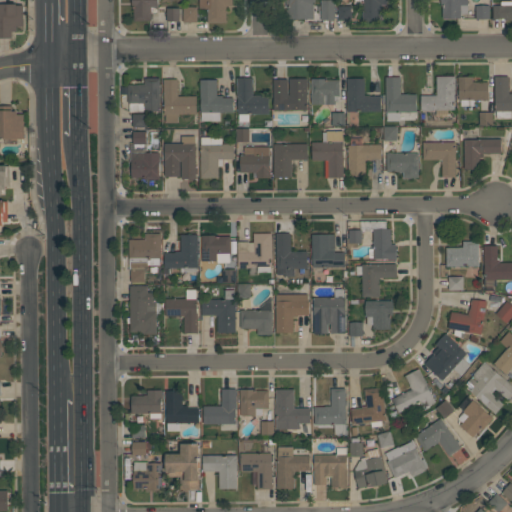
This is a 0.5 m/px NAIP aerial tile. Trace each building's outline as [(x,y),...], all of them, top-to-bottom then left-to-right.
[(131,0),(157,0),(158,7),(150,7),(151,20),(133,20),(133,8),(132,8),(131,0)] [(232,0),(232,5),(226,5),(226,22),(208,22),(208,8),(199,8),(199,0),(232,0)] [(312,0),(312,4),(313,4),(313,19),(286,18),(286,9),(287,9),(287,7),(285,7),(285,0),(312,0)] [(334,0),(334,19),(321,19),(321,0),(334,0)] [(353,0),(387,0),(387,4),(381,4),(381,21),(362,21),(362,6),(353,6),(353,0)] [(467,0),(467,14),(461,14),(461,18),(442,18),(442,6),(441,6),(440,0),(467,0)] [(511,19),(505,20),(504,18),(493,18),(493,5),(501,5),(501,1),(511,1),(511,19)] [(12,37),(0,37),(0,3),(17,3),(17,5),(23,5),(23,26),(17,26),(17,31),(12,31),(12,37)] [(489,19),(476,19),(475,5),(489,5),(489,19)] [(197,22),(183,22),(183,6),(197,6),(197,22)] [(351,20),(338,20),(338,6),(351,6),(351,20)] [(179,21),(166,21),(166,8),(179,8),(179,21)] [(385,76),(400,76),(400,94),(407,94),(416,94),(416,112),(416,119),(399,119),(399,121),(386,121),(386,113),(385,113),(385,76)] [(454,76),(454,109),(434,109),(434,111),(420,111),(420,95),(436,95),(436,76),(454,76)] [(488,99),(473,99),(474,105),(460,106),(460,99),(459,99),(458,82),(457,82),(457,76),(472,76),(472,81),(488,81),(488,99)] [(508,93),(511,93),(511,110),(510,111),(510,117),(496,117),(496,111),(495,111),(494,95),(494,76),(508,76),(508,93)] [(238,114),(238,99),(236,99),(236,77),(252,77),(252,95),(269,95),(269,114),(249,114),(249,122),(239,122),(239,114),(238,114)] [(159,78),(160,111),(129,111),(129,103),(127,103),(127,84),(144,84),(144,78),(159,78)] [(273,79),(287,79),(288,95),(289,95),(289,78),(307,78),(307,110),(292,110),(273,110),(273,79)] [(311,104),(311,78),(325,78),(325,79),(339,79),(339,96),(338,96),(338,100),(335,100),(335,104),(311,104)] [(381,111),(347,111),(347,78),(364,78),(364,95),(369,95),(369,96),(380,96),(381,111)] [(178,79),(178,96),(196,96),(196,113),(177,113),(177,121),(166,121),(166,114),(164,114),(164,99),(163,99),(163,79),(178,79)] [(201,121),(201,112),(200,112),(200,97),(200,79),(217,79),(217,95),(222,95),(222,97),(233,97),(233,112),(219,112),(219,121),(201,121)] [(0,110),(12,110),(12,111),(17,111),(17,114),(24,114),(24,138),(16,138),(16,139),(10,139),(10,138),(0,138),(0,110)] [(345,125),(332,125),(332,112),(345,112),(345,125)] [(492,125),(479,125),(479,112),(492,112),(492,125)] [(146,126),(132,127),(132,113),(146,113),(146,126)] [(397,140),(383,140),(383,126),(397,126),(397,140)] [(249,141),(236,141),(235,128),(249,128),(249,141)] [(312,160),(311,142),(322,142),(322,132),(326,132),(326,130),(342,130),(343,177),(325,177),(324,160),(312,160)] [(146,144),(133,144),(133,142),(133,131),(146,131),(146,144)] [(196,178),(194,178),(192,180),(189,179),(187,178),(181,178),(181,161),(179,161),(179,176),(165,176),(165,143),(181,143),(181,135),(194,135),(194,143),(195,143),(196,178)] [(218,177),(200,178),(200,144),(201,144),(201,136),(222,136),(222,143),(233,143),(234,158),(223,158),(223,166),(218,166),(218,177)] [(381,159),(365,159),(365,176),(348,176),(348,145),(350,145),(350,138),(362,138),(362,145),(364,145),(364,144),(381,144),(381,159)] [(501,138),(501,153),(479,153),(480,170),(463,170),(463,139),(478,139),(501,138)] [(159,152),(159,179),(144,179),(144,177),(131,177),(131,161),(129,161),(129,142),(133,142),(133,144),(146,144),(146,152),(159,152)] [(422,142),(455,142),(455,177),(442,177),(441,159),(423,159),(422,142)] [(273,177),(273,144),(307,144),(307,160),(292,160),(292,177),(273,177)] [(243,154),(243,146),(269,146),(269,169),(270,169),(271,177),(253,177),(253,172),(240,172),(240,154),(243,154)] [(418,152),(418,178),(403,178),(403,172),(386,172),(386,153),(418,152)] [(0,165),(7,165),(7,166),(9,166),(9,186),(5,186),(5,189),(4,189),(4,194),(0,194),(0,165)] [(0,200),(5,200),(5,201),(7,201),(8,222),(3,222),(3,225),(0,225),(0,200)] [(390,228),(391,241),(391,244),(396,244),(396,259),(387,259),(387,258),(373,258),(373,257),(369,257),(369,249),(373,249),(373,228),(390,228)] [(362,243),(348,243),(348,230),(362,230),(362,243)] [(146,266),(144,266),(144,269),(130,269),(129,269),(128,239),(145,239),(145,233),(161,233),(161,258),(159,258),(159,265),(147,265),(146,266)] [(271,266),(270,266),(270,272),(258,272),(258,275),(249,275),(249,268),(237,268),(237,241),(248,241),(248,242),(253,242),(253,233),(271,233),(271,266)] [(276,274),(275,233),(290,233),(290,251),(306,251),(307,268),(294,268),(294,276),(284,276),(284,274),(276,274)] [(197,234),(198,267),(196,267),(196,271),(180,271),(180,268),(169,268),(169,274),(163,274),(163,266),(164,266),(164,252),(175,252),(175,251),(180,251),(180,234),(197,234)] [(334,234),(334,252),(345,252),(345,266),(312,267),(312,252),(311,252),(311,234),(334,234)] [(201,235),(216,235),(216,236),(230,236),(230,262),(217,262),(217,261),(201,261),(201,235)] [(446,266),(446,247),(462,247),(462,241),(478,241),(478,266),(446,266)] [(511,262),(511,280),(496,280),(496,285),(492,285),(492,288),(483,288),(483,286),(481,287),(481,279),(484,279),(484,264),(483,264),(483,245),(497,245),(497,261),(499,261),(499,262),(511,262)] [(396,277),(379,277),(379,297),(362,297),(361,275),(356,275),(356,266),(361,265),(361,264),(396,263),(396,277)] [(144,282),(130,282),(130,269),(144,269),(144,282)] [(236,282),(222,282),(222,269),(236,269),(236,282)] [(463,290),(448,290),(448,276),(463,276),(463,290)] [(250,297),(237,297),(237,283),(250,283),(250,297)] [(130,285),(148,285),(148,292),(156,292),(156,334),(145,334),(145,332),(130,332),(130,285)] [(197,332),(184,332),(184,316),(181,316),(165,316),(165,299),(186,298),(186,289),(196,289),(196,298),(196,315),(197,315),(197,332)] [(235,332),(217,332),(217,315),(201,315),(201,299),(224,298),(224,289),(234,289),(234,299),(235,299),(235,332)] [(345,332),(331,333),(331,323),(327,323),(328,333),(314,333),(313,297),(334,297),(334,289),(343,289),(343,297),(344,297),(345,332)] [(307,294),(307,300),(308,300),(308,315),(298,315),(298,316),(293,316),(293,332),(275,333),(275,301),(275,294),(307,294)] [(272,334),(257,334),(257,328),(240,328),(240,310),(260,309),(260,306),(271,297),(272,334)] [(448,328),(451,311),(468,314),(471,298),(486,301),(481,334),(448,328)] [(392,300),(392,315),(390,315),(390,328),(372,328),(372,325),(366,325),(366,316),(365,316),(365,301),(392,300)] [(511,305),(511,315),(506,323),(495,313),(506,300),(511,305)] [(363,336),(349,336),(349,322),(363,322),(363,336)] [(511,366),(506,373),(494,363),(507,348),(499,341),(508,331),(511,334),(511,366)] [(466,353),(462,358),(470,365),(461,375),(453,368),(442,380),(424,364),(433,354),(432,353),(438,346),(435,344),(445,332),(458,344),(457,345),(466,353)] [(469,391),(479,379),(473,374),(484,361),(511,385),(511,393),(507,399),(495,388),(490,393),(503,404),(495,413),(469,391)] [(405,375),(419,368),(427,384),(426,385),(435,402),(429,405),(429,406),(421,411),(417,403),(398,412),(391,399),(411,389),(405,375)] [(352,424),(351,409),(361,407),(361,406),(366,406),(364,389),(382,387),(386,420),(381,421),(381,425),(371,426),(370,421),(352,424)] [(236,430),(220,430),(220,423),(203,423),(203,406),(221,406),(221,388),(236,388),(236,430)] [(345,388),(345,434),(334,434),(334,424),(314,424),(314,407),(324,407),(324,406),(330,406),(330,388),(345,388)] [(131,395),(144,395),(147,395),(147,389),(162,389),(162,399),(161,399),(161,413),(163,413),(163,418),(150,418),(150,413),(131,413),(131,395)] [(240,415),(239,389),(255,389),(255,390),(268,390),(268,408),(261,408),(261,414),(240,415)] [(275,429),(275,389),(294,389),(294,408),(309,407),(310,423),(299,423),(299,429),(275,429)] [(198,408),(198,422),(179,422),(179,431),(167,431),(167,423),(166,423),(166,408),(165,408),(165,390),(182,390),(182,405),(188,405),(188,408),(198,408)] [(493,417),(482,429),(481,428),(473,437),(460,426),(463,422),(458,418),(463,412),(463,411),(458,406),(467,396),(472,400),(472,399),(479,405),(478,405),(490,415),(490,414),(493,417)] [(445,399),(454,410),(444,419),(435,408),(445,399)] [(425,450),(415,436),(441,418),(461,448),(449,456),(439,442),(434,445),(433,444),(425,450)] [(274,434),(260,434),(260,421),(273,421),(274,434)] [(145,437),(131,437),(131,424),(145,424),(145,437)] [(393,445),(380,448),(377,434),(390,431),(393,445)] [(394,477),(387,462),(388,461),(384,453),(398,446),(398,447),(412,440),(421,460),(423,458),(427,467),(425,468),(426,469),(412,476),(409,470),(394,477)] [(146,454),(132,454),(131,441),(146,441),(146,454)] [(363,456),(349,456),(349,442),(362,442),(363,456)] [(180,453),(180,443),(199,443),(199,471),(199,472),(199,488),(179,488),(179,477),(166,477),(166,453),(180,453)] [(277,456),(277,446),(292,446),(293,455),(310,455),(310,470),(294,470),(294,488),(276,488),(276,456),(277,456)] [(313,454),(337,454),(337,448),(346,448),(346,488),(331,488),(331,477),(327,477),(327,484),(314,485),(313,454)] [(360,460),(360,458),(368,456),(366,451),(378,448),(380,457),(381,457),(386,477),(385,477),(386,482),(369,487),(368,485),(358,488),(354,472),(354,470),(359,461),(360,460)] [(257,471),(240,471),(240,453),(271,452),(272,489),(257,489),(257,471)] [(202,455),(236,455),(237,488),(219,488),(218,471),(202,471),(202,455)] [(162,463),(162,490),(146,490),(146,488),(133,488),(133,461),(147,461),(147,463),(162,463)] [(511,483),(511,501),(502,492),(510,482),(511,483)] [(8,490),(0,489),(0,511),(8,511),(8,490)] [(507,502),(498,511),(492,507),(487,502),(496,493),(507,502)]
